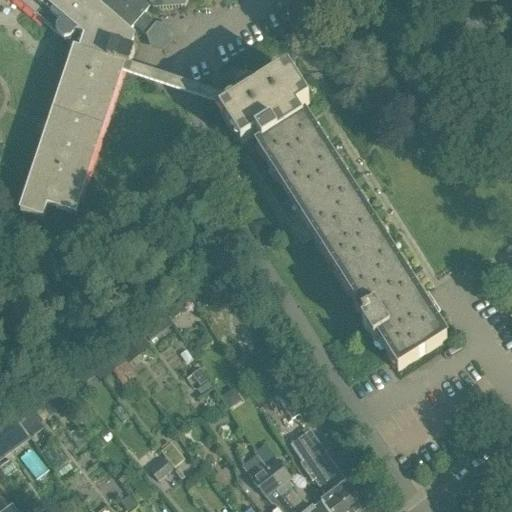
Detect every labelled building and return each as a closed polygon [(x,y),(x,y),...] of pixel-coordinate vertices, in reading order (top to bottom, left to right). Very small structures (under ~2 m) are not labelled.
[(0,0),(0,67),(57,51),(76,113),(47,122),(72,205),(85,201),(88,210),(114,202),(111,194),(140,185),(112,94),(142,85),(115,0),(0,0)] [(310,105),(288,72),(282,75),(278,75),(274,77),(272,82),(235,105),(231,104),(227,107),(225,111),(220,115),(241,148),(246,145),(252,155),(247,158),(303,246),(314,240),(363,318),(362,319),(365,324),(362,326),(374,345),(378,342),(397,371),(397,372),(398,373),(447,342),(446,341),(445,341),(306,123),(307,122),(306,121),(303,123),(297,113),(310,105)] [(184,311),(179,304),(168,311),(174,319),(184,311)] [(142,331),(151,343),(171,328),(162,316),(142,331)] [(132,362),(150,349),(139,334),(121,346),(132,362)] [(103,381),(126,365),(115,349),(92,366),(103,381)] [(85,384),(97,376),(91,366),(79,375),(85,384)] [(202,393),(212,386),(201,371),(191,377),(202,393)] [(283,394),(276,398),(292,422),(309,411),(294,387),(292,388),(287,379),(277,385),(283,394)] [(32,408),(43,423),(61,410),(50,395),(32,408)] [(45,425),(43,423),(32,408),(27,412),(25,410),(13,419),(28,438),(45,425)] [(0,430),(0,432),(15,452),(29,442),(14,421),(0,430)] [(363,511),(365,511),(347,486),(311,433),(301,440),(346,511),(363,511)] [(326,511),(346,511),(301,440),(291,447),(302,464),(300,466),(312,484),(314,483),(327,501),(321,505),(326,511)] [(161,454),(175,471),(185,462),(172,445),(161,454)] [(149,472),(158,484),(173,472),(164,461),(149,472)] [(266,474),(279,490),(290,482),(277,465),(269,471),(266,474)] [(276,511),(291,511),(290,511),(288,508),(279,497),(276,493),(277,492),(279,490),(266,474),(264,472),(252,481),(266,500),(267,501),(267,500),(272,508),(276,508),(278,511),(276,511)] [(312,511),(305,511),(290,491),(281,498),(277,492),(276,493),(279,497),(288,508),(290,511),(291,511),(314,511),(312,511)] [(231,495),(224,500),(229,506),(236,501),(231,495)] [(126,511),(129,511),(137,507),(130,497),(121,503),(126,511)]
